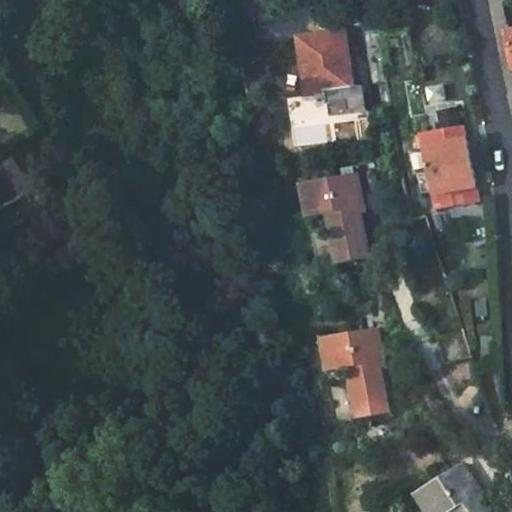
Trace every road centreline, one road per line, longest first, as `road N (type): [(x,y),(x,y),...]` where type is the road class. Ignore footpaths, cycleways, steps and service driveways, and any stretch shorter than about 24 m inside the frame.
road 1 (residential): [(475,0),(503,150)]
road 2 (residential): [(503,150),(511,270)]
